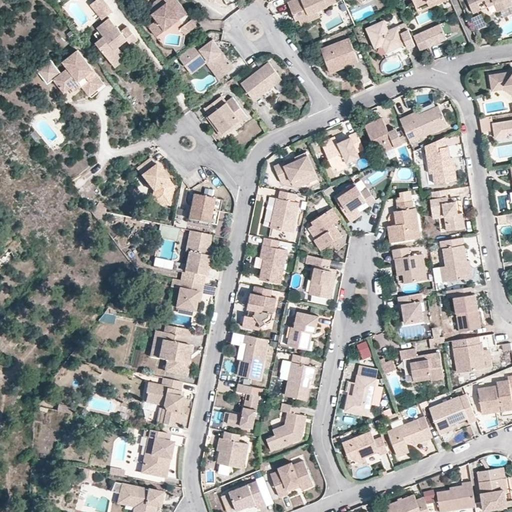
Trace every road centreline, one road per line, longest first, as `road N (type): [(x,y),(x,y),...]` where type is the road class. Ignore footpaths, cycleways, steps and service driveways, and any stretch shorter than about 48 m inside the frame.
road 1 (residential): [(245,186),(191,460),(199,511)]
road 2 (residential): [(440,82),(466,111),(498,296),(511,316)]
road 3 (residential): [(344,501),(482,445),(511,447)]
road 4 (residential): [(342,333),(321,436),(344,501)]
road 5 (residential): [(342,333),(358,264),(369,272),(366,326)]
road 6 (residential): [(333,113),(267,143),(245,186)]
